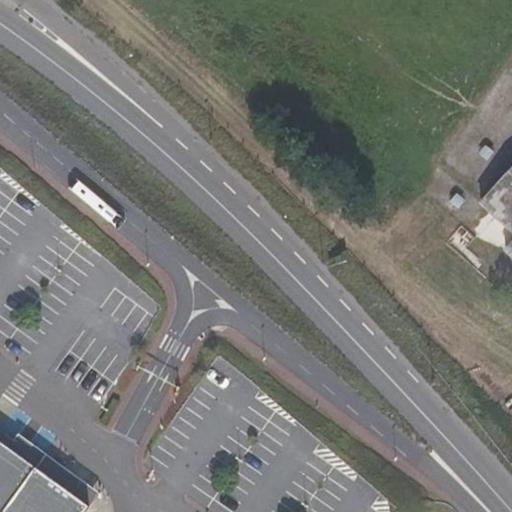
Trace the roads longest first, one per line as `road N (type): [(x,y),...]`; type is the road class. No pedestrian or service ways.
road 1 (tertiary): [(509,511),(404,391),(222,207),(0,20)]
road 2 (track): [(511,352),(461,322),(104,0)]
